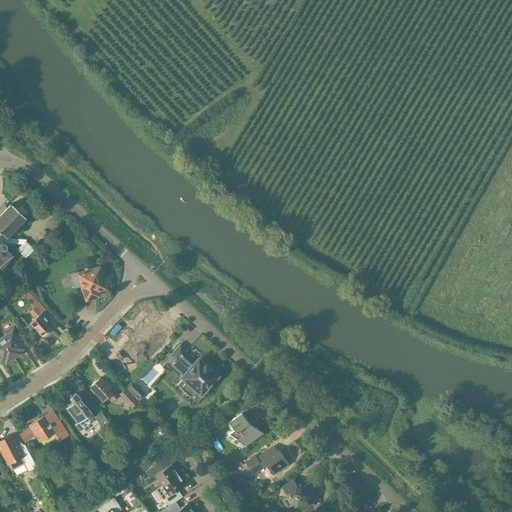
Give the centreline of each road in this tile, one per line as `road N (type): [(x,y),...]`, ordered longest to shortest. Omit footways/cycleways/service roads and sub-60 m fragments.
road 1 (unclassified): [(409,511),(164,291)]
road 2 (unclassified): [(129,259),(36,174),(0,159)]
road 3 (residential): [(0,404),(61,364),(116,305)]
